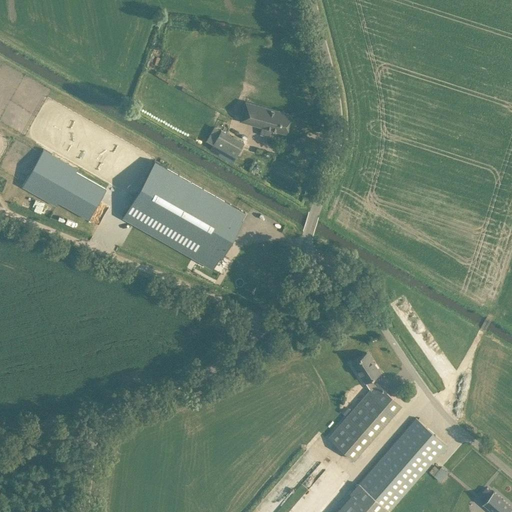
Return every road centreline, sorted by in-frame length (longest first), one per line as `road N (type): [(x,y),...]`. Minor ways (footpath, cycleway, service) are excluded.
road 1 (unclassified): [(511,480),(455,434),(352,297),(301,257)]
road 2 (unclassified): [(274,321),(0,210)]
road 3 (unclassified): [(90,511),(104,433),(122,411),(220,375),(274,321)]
road 4 (unclassified): [(301,257),(337,139),(338,101),(311,0)]
road 5 (track): [(436,409),(511,258)]
